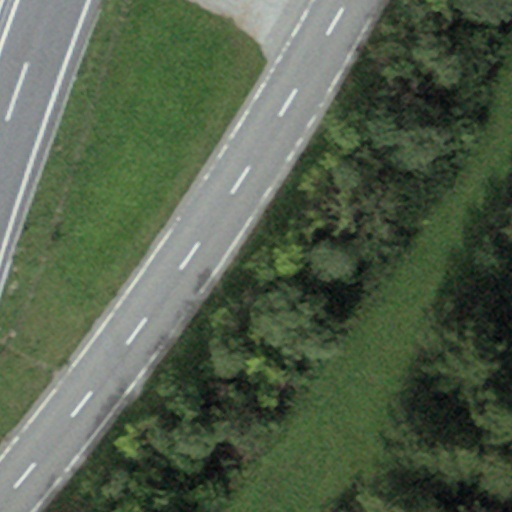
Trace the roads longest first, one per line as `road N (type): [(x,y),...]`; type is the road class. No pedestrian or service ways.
road 1 (primary): [(342,0),(202,234),(0,499)]
road 2 (trunk): [(0,135),(47,0)]
